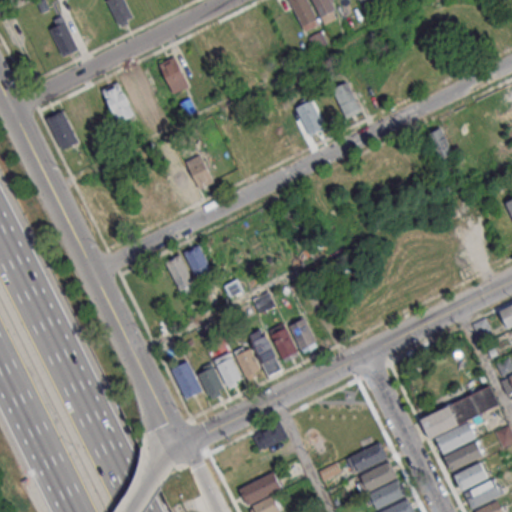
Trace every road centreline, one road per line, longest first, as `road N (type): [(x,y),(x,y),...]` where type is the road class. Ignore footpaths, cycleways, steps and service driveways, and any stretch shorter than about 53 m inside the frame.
road 1 (residential): [(95,272),(511,63)]
road 2 (tertiary): [(183,444),(0,79)]
road 3 (tertiary): [(183,444),(511,279)]
road 4 (motorway): [(133,511),(0,243)]
road 5 (residential): [(230,0),(15,108)]
road 6 (residential): [(367,354),(445,511)]
road 7 (motorway): [(0,366),(70,511)]
